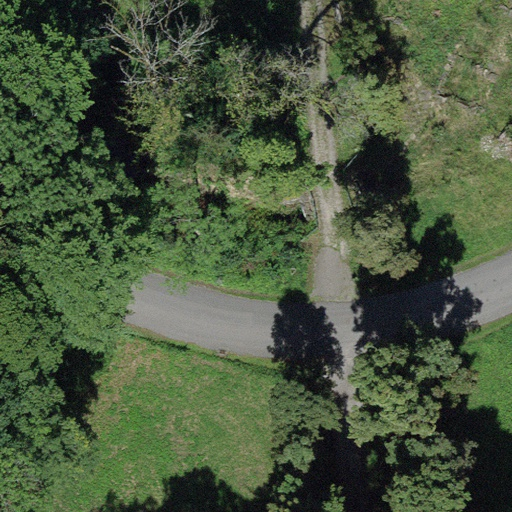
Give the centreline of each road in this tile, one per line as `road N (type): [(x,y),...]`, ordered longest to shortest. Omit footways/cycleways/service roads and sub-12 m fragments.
road 1 (residential): [(511,287),(339,330),(219,321),(0,225)]
road 2 (track): [(358,511),(315,0)]
